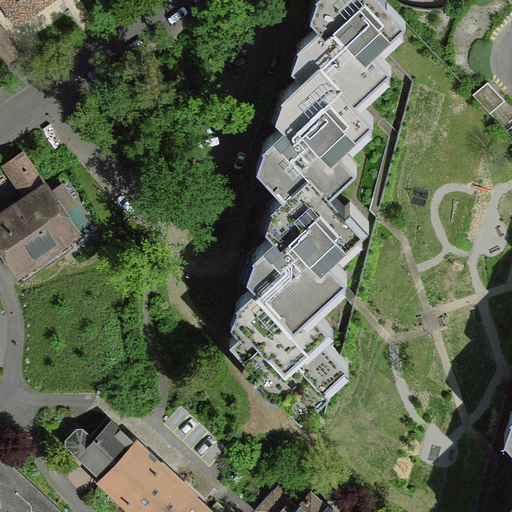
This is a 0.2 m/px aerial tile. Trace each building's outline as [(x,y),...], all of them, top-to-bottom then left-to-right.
[(1,0),(17,24),(50,0),(1,0)] [(340,114),(357,99),(393,66),(376,49),(407,21),(387,0),(328,0),(333,5),(329,16),(301,41),(315,55),(311,66),(301,75),(340,114)] [(20,52),(2,26),(0,27),(0,51),(7,61),(20,52)] [(304,214),(323,196),(358,165),(341,148),(374,117),(357,99),(340,114),(301,75),(285,90),(298,103),(294,114),(267,140),(280,154),(276,166),(267,174),(283,192),(304,214)] [(28,198),(47,185),(24,151),(5,164),(28,198)] [(28,198),(0,217),(0,241),(25,279),(74,245),(69,238),(79,231),(66,213),(76,205),(61,184),(52,191),(47,185),(28,198)] [(295,323),(314,305),(348,274),(332,256),(370,222),(352,201),(338,213),(323,196),(304,214),(283,192),(276,199),(288,212),(284,223),(256,249),(270,263),(266,275),(257,283),(295,323)] [(302,417),(331,391),(325,385),(348,363),(342,356),(320,333),(330,323),(314,305),(295,323),(257,283),(241,298),(253,312),(249,323),(231,339),(302,417)] [(71,443),(104,474),(100,478),(124,501),(158,466),(133,443),(129,446),(108,426),(100,435),(93,441),(89,437),(82,431),(78,431),(70,439),(71,443)] [(95,431),(89,437),(93,441),(100,435),(95,431)] [(0,511),(63,511),(1,453),(0,454),(0,511)] [(207,511),(158,466),(124,501),(131,507),(135,511),(207,511)] [(260,509),(262,511),(295,511),(300,506),(279,488),(260,509)] [(295,511),(334,511),(313,492),(300,506),(295,511)]
